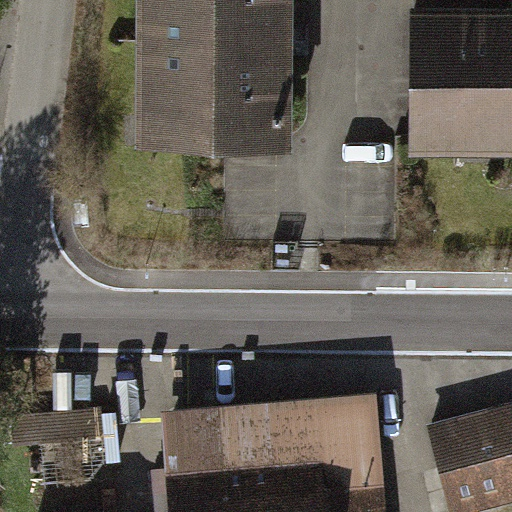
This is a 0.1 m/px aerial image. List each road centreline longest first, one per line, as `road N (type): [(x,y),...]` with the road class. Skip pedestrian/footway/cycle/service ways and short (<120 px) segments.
road 1 (residential): [(15,323),(511,327)]
road 2 (residential): [(47,0),(15,323)]
